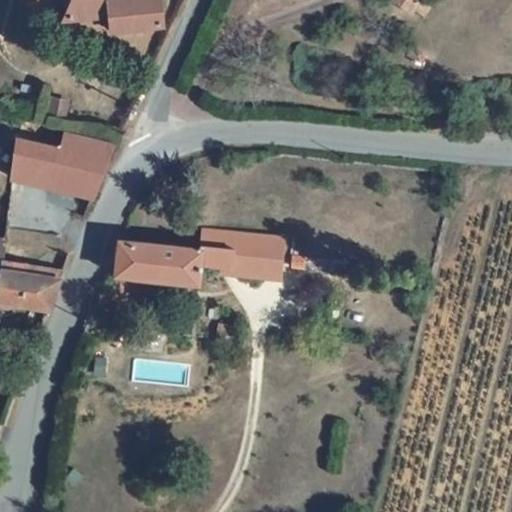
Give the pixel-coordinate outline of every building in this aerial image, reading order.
[(109,0),(112,14),(160,9),(159,0),(109,0)] [(77,118),(74,133),(32,123),(22,162),(42,167),(45,155),(107,172),(124,129),(77,118)] [(202,231),(121,221),(115,257),(202,267),(204,253),(237,256),(236,264),(284,270),(289,226),(205,217),(202,231)] [(7,220),(0,218),(0,286),(44,295),(58,256),(2,244),(7,220)] [(230,313),(218,311),(217,320),(229,321),(230,313)]
